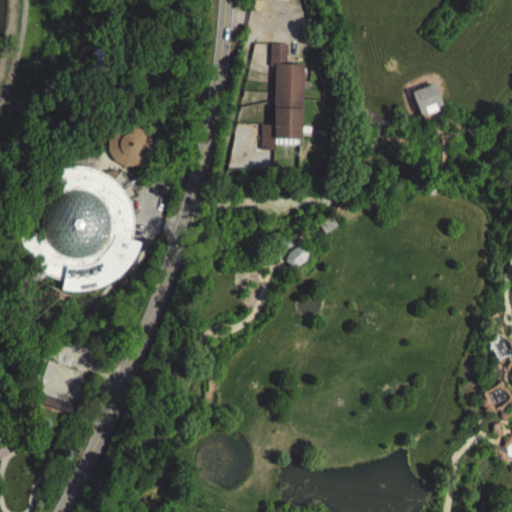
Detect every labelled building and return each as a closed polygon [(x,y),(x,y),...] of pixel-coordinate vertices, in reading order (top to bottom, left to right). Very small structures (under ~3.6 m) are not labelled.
[(302,63),(285,63),(286,42),(270,41),(269,63),(274,63),(274,74),(273,82),(273,89),(273,98),(272,122),(260,122),(260,148),(273,148),(274,136),(299,137),(299,123),(300,97),(301,86),(308,86),(309,80),(301,79),(302,63)] [(94,44),(91,48),(89,50),(90,65),(96,71),(100,70),(103,70),(104,69),(108,66),(107,48),(102,43),(95,44),(94,44)] [(431,88),(432,91),(440,110),(438,111),(436,112),(435,112),(436,115),(424,120),(423,117),(420,118),(418,119),(417,119),(408,98),(431,88)] [(134,105),(124,102),(122,102),(124,93),(139,97),(137,105),(134,105)] [(109,170),(148,168),(146,128),(107,130),(109,170)] [(36,273),(30,265),(23,257),(17,246),(16,242),(38,237),(37,226),(37,221),(40,214),(45,207),(49,203),(58,198),(49,177),(53,175),(58,173),(65,172),(72,172),(79,172),(85,173),(90,174),(96,176),(101,179),(106,182),(111,185),(115,189),(120,195),(124,203),(127,210),(129,219),(130,230),(130,241),(129,244),(136,248),(129,264),(125,270),(121,275),(116,281),(110,285),(108,287),(101,291),(89,295),(80,296),(66,297),(57,296),(59,284),(41,276),(36,273)] [(407,193),(430,202),(433,193),(434,191),(432,191),(430,190),(427,189),(417,185),(414,184),(413,183),(411,183),(409,188),(407,193)] [(327,220),(329,223),(331,226),(334,231),(322,239),(316,231),(315,228),(327,220)] [(306,258),(302,265),(296,271),(288,272),(282,266),(285,258),(293,253),(300,251),(306,258)] [(10,310),(7,311),(4,314),(3,317),(3,320),(4,324),(6,326),(9,328),(13,329),(16,328),(19,327),(21,325),(22,322),(23,319),(22,316),(21,313),(19,311),(16,310),(13,309),(10,310)] [(501,376),(504,376),(505,374),(505,373),(506,371),(508,369),(509,368),(509,366),(508,364),(507,363),(506,362),(507,360),(507,359),(508,357),(508,354),(509,350),(510,346),(508,344),(506,342),(503,340),(499,339),(494,337),(493,337),(488,340),(484,343),(483,346),(483,349),(483,352),(485,355),(488,357),(489,360),(490,364),(489,367),(490,370),(490,371),(492,373),(495,374),(497,375),(501,376)] [(500,445),(505,441),(507,440),(510,440),(511,442),(511,444),(510,446),(509,448),(511,450),(511,436),(511,435),(510,432),(511,428),(511,393),(509,389),(510,381),(511,374),(511,461),(509,463),(507,464),(504,465),(501,466),(499,465),(496,464),(493,461),(492,460),(491,457),(491,454),(493,453),(494,453),(497,451),(498,449),(500,445)] [(504,426),(507,420),(506,419),(502,418),(501,416),(501,414),(503,411),(505,408),(507,407),(509,407),(511,405),(511,403),(510,400),(507,398),(505,397),(504,394),(503,393),(501,392),(500,390),(499,388),(498,386),(497,386),(496,386),(494,388),(493,389),(491,392),(486,393),(484,395),(481,394),(479,396),(478,399),(479,402),(477,407),(477,410),(478,414),(480,417),(483,419),(486,419),(489,417),(491,417),(494,416),(495,420),(495,422),(497,424),(501,425),(504,426)] [(10,424),(22,438),(18,441),(10,448),(6,452),(0,456),(0,432),(4,429),(10,424)] [(0,461),(11,455),(6,447),(0,450),(0,461)]
